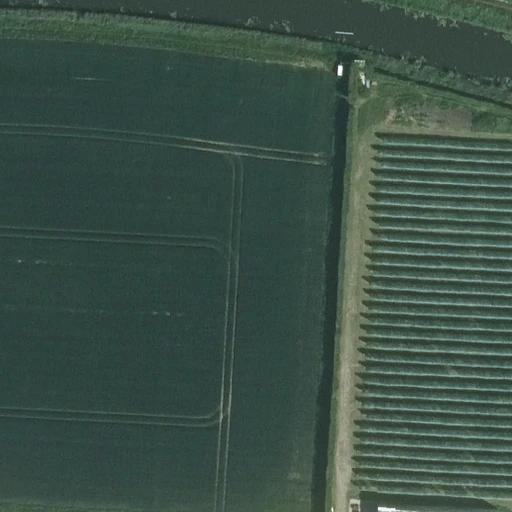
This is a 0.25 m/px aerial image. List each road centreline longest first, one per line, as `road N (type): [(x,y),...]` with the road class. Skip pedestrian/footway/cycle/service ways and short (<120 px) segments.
road 1 (track): [(362,104),(338,511)]
road 2 (track): [(360,131),(511,140)]
